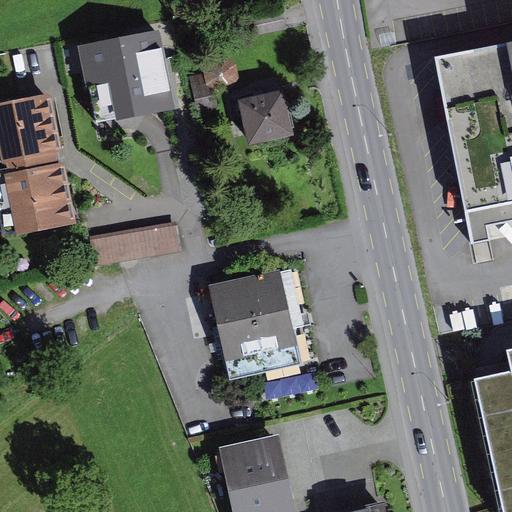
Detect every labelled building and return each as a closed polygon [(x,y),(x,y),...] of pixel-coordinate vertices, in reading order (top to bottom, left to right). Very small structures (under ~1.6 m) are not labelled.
[(87,55),(101,122),(167,108),(154,41),(87,55)] [(511,46),(458,57),(487,206),(511,201),(511,46)] [(0,178),(11,230),(72,216),(58,154),(44,88),(0,97),(0,178)] [(281,98),(242,107),(251,145),(290,136),(281,98)] [(181,215),(96,230),(100,258),(186,243),(181,215)] [(232,378),(297,364),(278,278),(213,293),(232,378)] [(511,511),(511,339),(468,349),(502,511),(511,511)] [(313,511),(303,432),(238,441),(247,511),(313,511)] [(404,511),(400,492),(343,503),(345,511),(404,511)]
